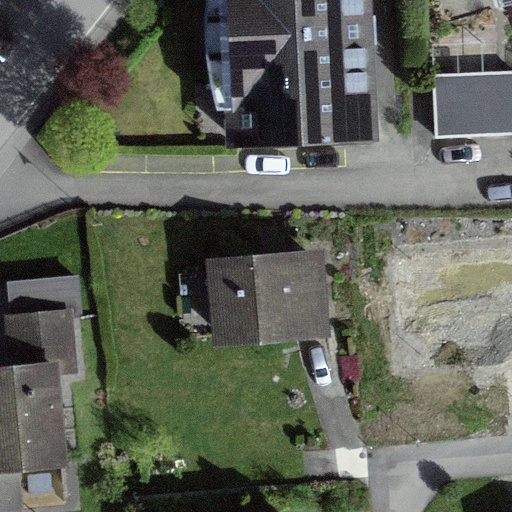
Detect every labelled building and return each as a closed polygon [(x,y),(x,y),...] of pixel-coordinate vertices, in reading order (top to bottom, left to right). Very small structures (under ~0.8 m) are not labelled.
[(367,135),(360,0),(230,0),(237,141),(367,135)] [(511,70),(480,72),(483,135),(511,133),(511,70)] [(436,137),(483,135),(480,72),(433,75),(436,137)] [(511,346),(511,249),(411,259),(420,355),(511,346)] [(318,261),(218,268),(222,334),(323,327),(318,261)] [(67,313),(80,311),(76,277),(9,283),(13,347),(23,346),(25,366),(0,368),(0,509),(19,507),(15,467),(62,463),(53,370),(72,368),(67,313)]
